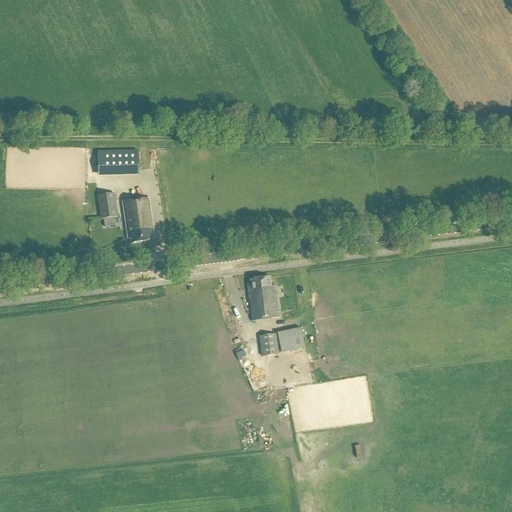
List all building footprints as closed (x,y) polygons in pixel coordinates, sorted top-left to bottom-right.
[(138,152),(97,152),(98,177),(139,177),(138,152)] [(98,197),(101,221),(118,218),(114,194),(98,197)] [(132,245),(154,242),(147,200),(122,204),(128,241),(131,240),(132,245)] [(270,288),(269,278),(250,281),(251,284),(247,285),(252,323),(279,319),(274,287),(270,288)] [(301,329),(277,334),(281,354),(292,352),(294,360),(307,357),(301,329)] [(262,358),(278,356),(276,335),(260,338),(262,358)]
